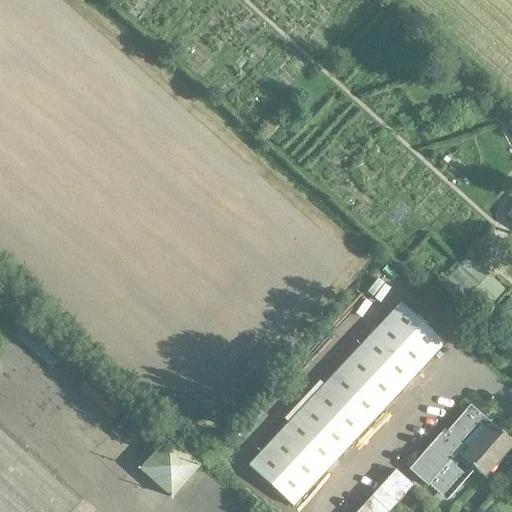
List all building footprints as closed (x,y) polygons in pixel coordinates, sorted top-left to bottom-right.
[(336,361),(342,367),(299,412),(293,407),(266,436),(272,442),(249,466),(293,507),(445,344),(401,303),(398,306),(386,295),(373,309),(379,315),(336,361)] [(511,316),(511,302),(508,299),(501,306),(511,316)] [(115,415),(121,407),(87,382),(81,389),(115,415)] [(444,431),(410,470),(429,487),(431,484),(446,497),(465,475),(455,466),(462,458),(484,478),(511,446),(511,441),(492,423),(491,425),(471,407),(447,433),(444,431)] [(0,511),(72,511),(83,501),(0,425),(0,511)] [(172,500),(201,468),(168,438),(139,470),(172,500)] [(356,511),(388,511),(416,485),(399,469),(356,511)]
